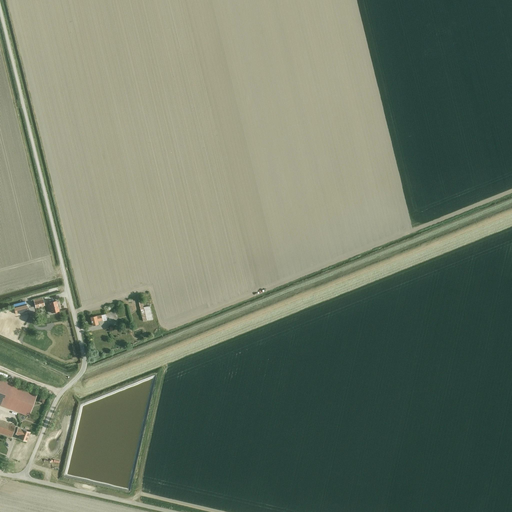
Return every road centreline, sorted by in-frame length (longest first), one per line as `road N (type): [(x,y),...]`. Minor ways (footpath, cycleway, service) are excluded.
road 1 (unclassified): [(23,478),(59,394),(84,361),(0,13)]
road 2 (unclassified): [(171,511),(23,478)]
